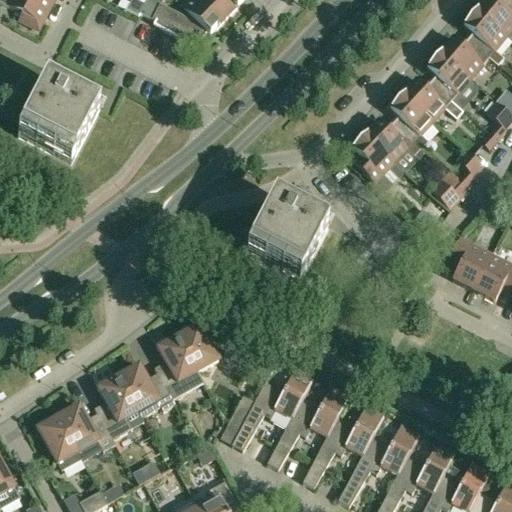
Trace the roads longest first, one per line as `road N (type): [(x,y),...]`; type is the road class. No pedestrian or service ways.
road 1 (tertiary): [(0,333),(99,271),(214,167)]
road 2 (tertiary): [(204,140),(0,302)]
road 3 (tertiary): [(214,167),(378,0)]
road 4 (residential): [(314,155),(453,0)]
road 5 (tertiary): [(342,0),(204,140)]
road 6 (residential): [(0,413),(142,307)]
road 7 (residential): [(284,0),(201,88),(204,140)]
road 8 (residential): [(407,270),(309,168),(314,155)]
road 9 (residential): [(315,511),(215,444)]
